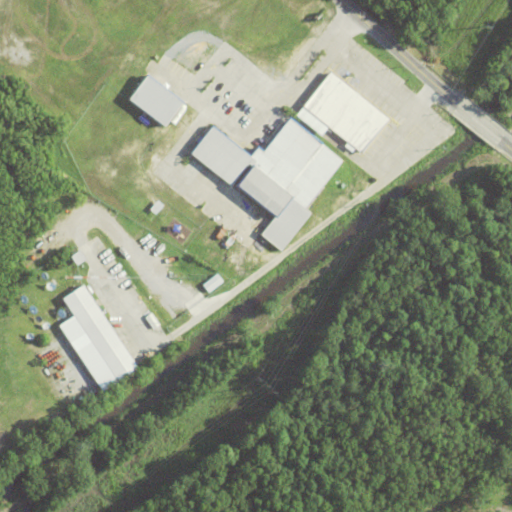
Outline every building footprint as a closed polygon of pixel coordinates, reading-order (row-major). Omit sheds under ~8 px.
[(298,105),(325,71),(383,117),(357,151),(298,105)] [(123,98),(141,74),(177,101),(159,125),(123,98)] [(227,184),(186,152),(208,125),(245,155),(253,146),(258,150),(285,117),(338,159),(300,207),(306,213),(276,250),(256,234),(270,216),(228,183),(227,184)] [(67,255),(76,249),(82,258),(73,264),(67,255)] [(201,284),(206,292),(221,281),(215,273),(201,284)] [(84,278),(90,274),(98,286),(92,290),(84,278)] [(113,381),(84,337),(76,343),(60,320),(69,314),(58,297),(78,284),(134,368),(113,381)] [(114,324),(122,319),(132,335),(123,340),(114,324)]
